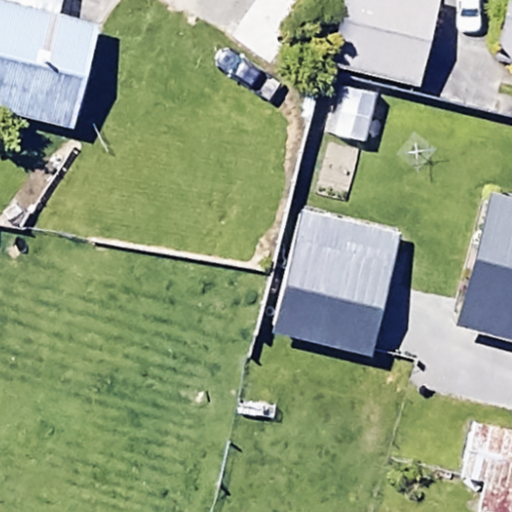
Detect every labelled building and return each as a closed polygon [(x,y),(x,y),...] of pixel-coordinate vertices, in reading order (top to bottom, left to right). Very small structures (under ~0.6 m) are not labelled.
[(0,0),(0,99),(22,122),(103,20),(56,9),(58,0),(0,0)] [(248,0),(224,33),(273,70),(315,14),(296,0),(248,0)] [(434,0),(348,0),(333,67),(415,85),(434,0)] [(511,0),(509,0),(495,55),(511,59),(511,0)] [(511,197),(488,191),(453,324),(511,339),(511,197)] [(366,354),(395,231),(300,210),(272,332),(366,354)] [(511,511),(511,432),(474,423),(462,474),(482,479),(475,508),(492,511),(511,511)]
